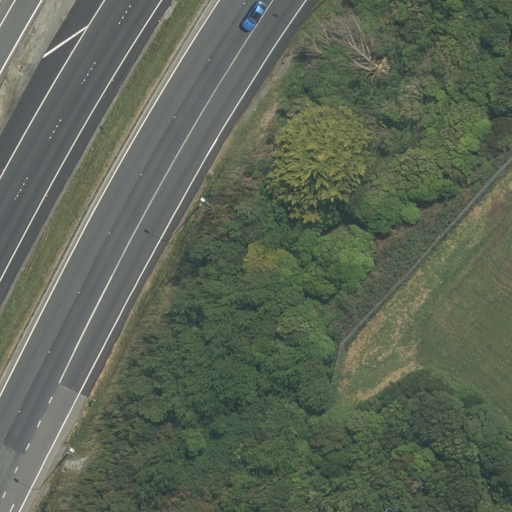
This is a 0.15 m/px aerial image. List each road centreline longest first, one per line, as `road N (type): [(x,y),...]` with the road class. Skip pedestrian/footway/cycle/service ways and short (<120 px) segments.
road 1 (motorway): [(265,0),(88,291),(0,477)]
road 2 (motorway): [(0,239),(134,0)]
